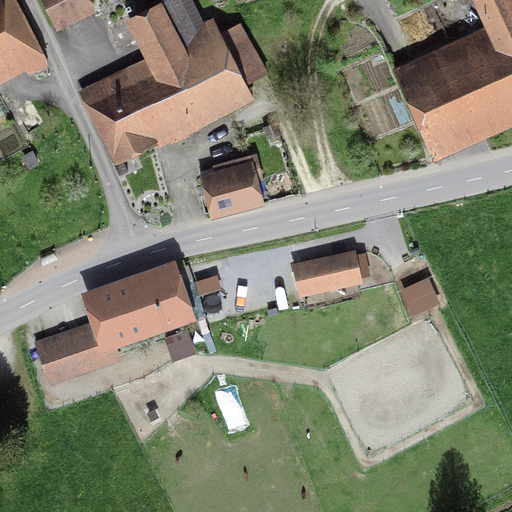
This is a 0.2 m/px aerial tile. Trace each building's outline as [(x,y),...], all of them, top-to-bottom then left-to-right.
[(0,0),(0,66),(41,45),(17,0),(0,0)] [(44,0),(57,25),(93,7),(89,0),(44,0)] [(86,99),(112,152),(247,86),(245,82),(268,71),(244,23),(221,34),(217,25),(205,30),(190,0),(153,0),(158,8),(133,21),(155,66),(86,99)] [(511,0),(476,0),(496,42),(402,84),(429,143),(511,104),(511,0)] [(26,170),(41,162),(33,149),(18,157),(26,170)] [(216,174),(203,178),(212,215),(257,203),(251,182),(260,179),(254,157),(215,167),(216,174)] [(57,259),(54,251),(41,256),(44,264),(57,259)] [(352,255),(297,268),(302,290),(357,278),(352,255)] [(191,322),(203,318),(184,264),(90,297),(104,337),(49,356),(56,376),(112,356),(107,342),(188,313),(191,322)] [(413,314),(441,303),(429,275),(401,287),(413,314)] [(228,327),(240,335),(242,327),(236,322),(228,327)] [(164,337),(171,359),(195,351),(188,329),(164,337)] [(146,411),(151,420),(159,416),(155,407),(146,411)]
